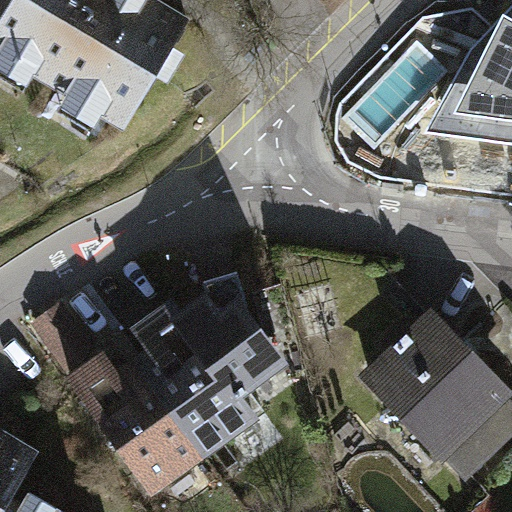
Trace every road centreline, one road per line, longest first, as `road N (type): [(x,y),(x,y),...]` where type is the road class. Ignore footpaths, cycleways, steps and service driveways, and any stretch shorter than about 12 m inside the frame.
road 1 (residential): [(0,301),(243,157)]
road 2 (residential): [(243,157),(330,210),(483,235)]
road 3 (residential): [(243,157),(401,0)]
